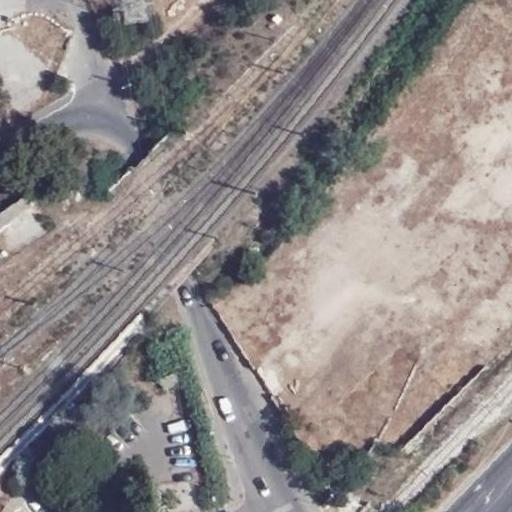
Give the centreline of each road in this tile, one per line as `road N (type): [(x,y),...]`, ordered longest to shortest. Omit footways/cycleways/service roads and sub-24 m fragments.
road 1 (tertiary): [(102,97),(114,102),(140,155),(185,284),(290,511)]
road 2 (unknown): [(208,0),(153,43),(90,58)]
